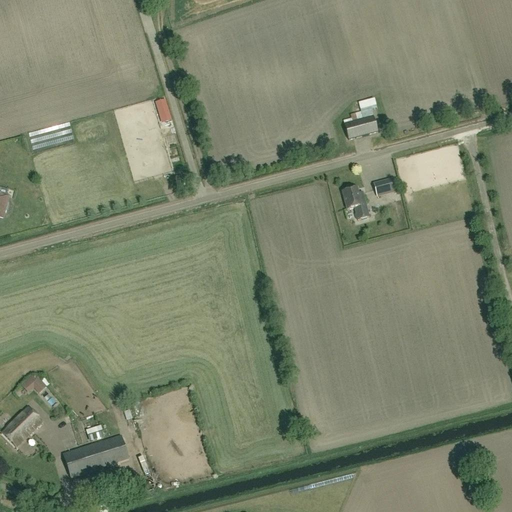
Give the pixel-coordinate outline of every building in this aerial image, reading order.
[(363,120),(373,117),(369,102),(359,105),(363,120)] [(373,117),(363,120),(344,124),(348,141),(377,133),(373,117)] [(32,134),(34,149),(71,145),(69,129),(32,134)] [(169,147),(178,147),(178,133),(169,133),(169,147)] [(377,198),(397,193),(394,180),(374,185),(377,198)] [(358,222),(369,219),(363,194),(362,194),(363,196),(359,197),(357,190),(350,192),(342,193),(347,212),(354,210),(355,210),(358,222)] [(0,217),(3,218),(4,213),(6,212),(8,205),(7,203),(8,197),(0,194),(0,217)] [(24,386),(32,394),(36,389),(41,394),(48,387),(36,374),(24,386)] [(15,449),(41,424),(28,409),(1,434),(15,449)] [(121,432),(125,429),(115,412),(110,415),(121,432)] [(70,480),(129,461),(121,437),(63,455),(70,480)] [(25,451),(32,458),(42,449),(35,441),(25,451)]
